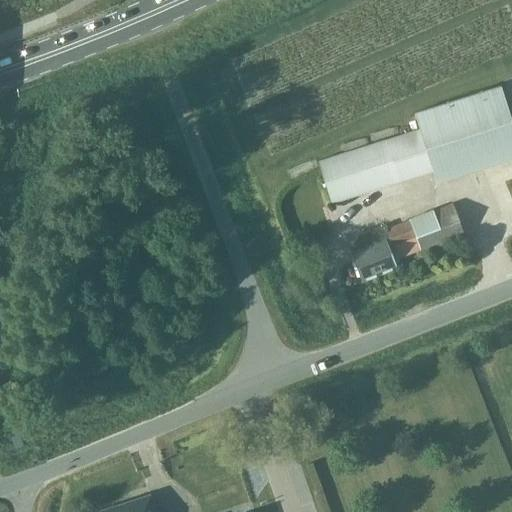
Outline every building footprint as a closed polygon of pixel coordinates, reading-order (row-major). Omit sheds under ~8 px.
[(511,159),(511,128),(500,89),(416,115),(420,130),(317,162),(330,203),(433,171),(437,183),(511,159)] [(386,229),(392,244),(414,236),(420,251),(463,234),(451,204),(386,229)] [(392,244),(386,229),(384,225),(360,234),(362,238),(357,240),(360,248),(350,252),(360,279),(393,265),(389,255),(395,252),(392,244)] [(18,433),(10,436),(15,448),(23,444),(18,433)] [(155,511),(149,493),(96,511),(95,511),(155,511)]
